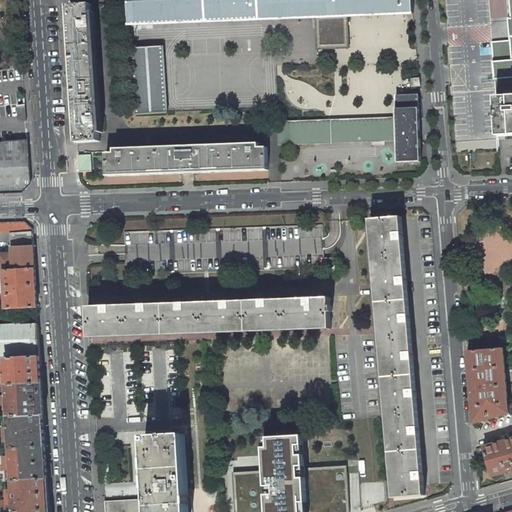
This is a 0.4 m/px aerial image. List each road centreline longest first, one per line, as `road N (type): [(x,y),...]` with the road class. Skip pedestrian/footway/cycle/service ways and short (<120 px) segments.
road 1 (residential): [(441,193),(52,207)]
road 2 (residential): [(466,511),(441,193)]
road 3 (tertiary): [(52,207),(72,511)]
road 4 (tertiary): [(37,0),(52,207)]
road 5 (residential): [(441,193),(429,0)]
